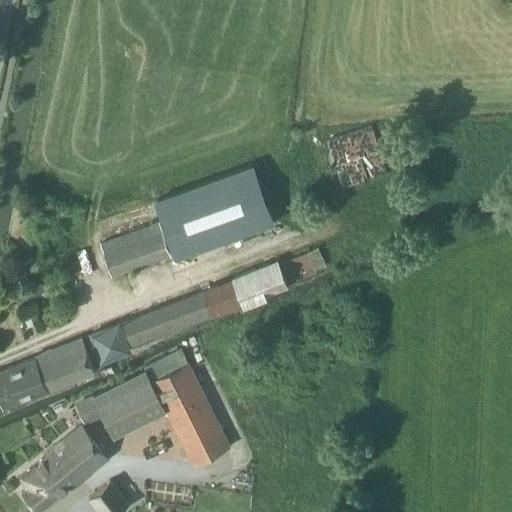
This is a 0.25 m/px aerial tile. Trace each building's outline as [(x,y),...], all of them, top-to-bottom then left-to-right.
[(327,138),(334,161),(343,188),(344,187),(347,194),(348,194),(356,216),(406,197),(403,188),(400,189),(395,177),(393,169),(396,168),(382,122),(372,125),(371,124),(327,138)] [(157,199),(177,255),(272,221),(252,164),(157,199)] [(101,243),(112,274),(170,253),(159,222),(101,243)] [(197,292),(124,320),(133,345),(215,314),(216,317),(290,289),(288,283),(317,272),(316,268),(326,264),(319,246),(308,251),(279,262),(278,258),(233,276),(233,277),(197,292)] [(91,333),(102,360),(130,350),(119,322),(91,333)] [(82,336),(47,350),(35,354),(36,356),(0,370),(0,392),(5,405),(96,370),(82,336)] [(95,394),(114,433),(166,407),(194,463),(230,445),(181,347),(145,365),(147,369),(95,394)] [(53,449),(47,454),(21,475),(30,485),(22,491),(37,510),(71,482),(74,486),(83,479),(81,477),(109,455),(82,423),(51,448),(53,449)] [(90,496),(103,511),(116,511),(129,502),(111,479),(90,496)]
